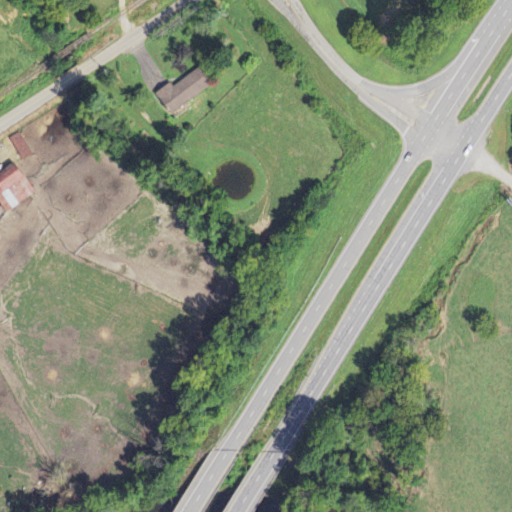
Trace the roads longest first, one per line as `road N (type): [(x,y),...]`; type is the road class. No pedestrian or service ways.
road 1 (trunk): [(432,127),(233,448)]
road 2 (trunk): [(279,449),(462,145)]
road 3 (residential): [(291,0),(356,78),(462,145)]
road 4 (trunk): [(511,7),(432,127)]
road 5 (tertiary): [(84,70),(188,0)]
